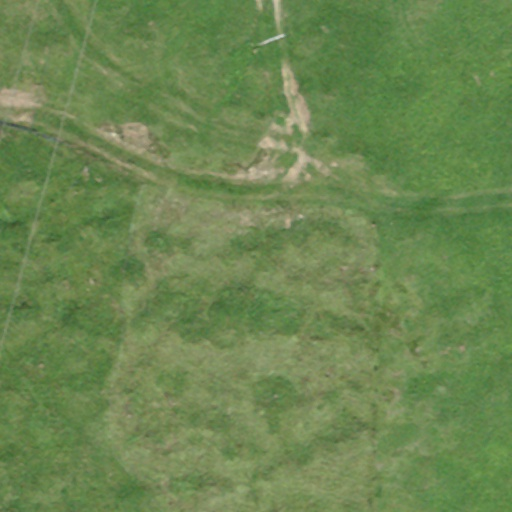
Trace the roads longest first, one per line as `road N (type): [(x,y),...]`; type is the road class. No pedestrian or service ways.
road 1 (track): [(269,0),(286,139),(267,172),(234,186),(0,121)]
road 2 (track): [(286,139),(339,181),(406,207),(511,192)]
road 3 (track): [(28,130),(40,0)]
